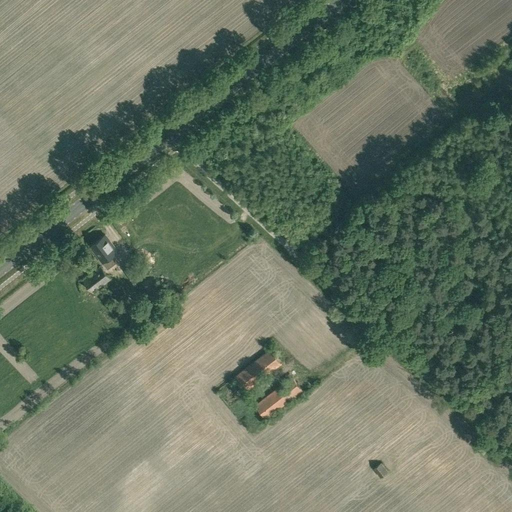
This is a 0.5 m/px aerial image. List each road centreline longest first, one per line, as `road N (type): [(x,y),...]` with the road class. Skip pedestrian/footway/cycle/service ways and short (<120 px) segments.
road 1 (unclassified): [(379,328),(175,131)]
road 2 (tertiary): [(0,269),(175,131)]
road 3 (tertiary): [(175,131),(344,0)]
road 4 (track): [(379,328),(511,448)]
